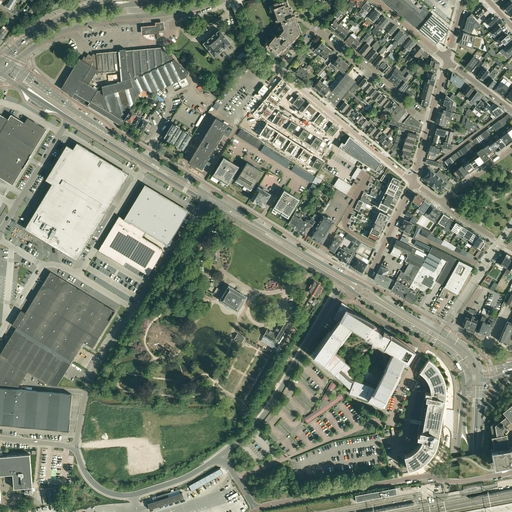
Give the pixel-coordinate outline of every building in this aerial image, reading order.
[(18,1),(16,0),(8,0),(8,1),(5,6),(12,10),(18,1)] [(297,21),(296,18),(294,13),(294,12),(293,12),(293,13),(292,9),(291,8),(290,8),(286,0),(279,3),(278,2),(273,3),(274,5),(269,6),(271,9),(270,10),(269,11),(269,12),(270,14),(269,14),(270,19),(272,18),(274,26),(273,26),(273,29),(274,29),(269,34),(268,33),(266,36),(267,37),(265,39),(265,40),(265,41),(265,42),(263,44),(267,47),(266,48),(270,51),(271,50),(277,56),(281,51),(281,52),(282,52),(283,51),(286,48),(287,48),(288,48),(291,44),(301,32),(298,24),(298,23),(297,21)] [(355,0),(349,7),(351,9),(355,4),(357,6),(362,0),(355,0)] [(357,16),(358,16),(368,3),(364,0),(363,0),(359,6),(361,8),(357,12),(355,15),(357,16)] [(384,0),(390,5),(415,26),(429,10),(418,1),(416,0),(384,0)] [(511,0),(507,0),(508,1),(502,7),(506,12),(511,6),(511,0)] [(373,7),(368,3),(358,16),(360,17),(361,16),(364,18),(367,14),(367,13),(373,7)] [(472,13),(472,14),(477,19),(483,14),(485,16),(489,13),(487,10),(487,9),(487,10),(487,9),(487,8),(483,4),(483,5),(482,4),(478,8),(478,7),(475,10),(476,10),(472,13)] [(366,24),(367,23),(377,11),(374,8),(367,16),(365,18),(367,20),(365,21),(364,23),(366,24)] [(381,14),(377,11),(367,23),(366,24),(368,26),(369,24),(370,22),(372,24),(374,22),(381,14)] [(432,13),(419,29),(436,43),(439,39),(441,41),(447,33),(446,32),(449,28),(432,13)] [(466,23),(464,29),(472,31),(473,28),(476,29),(477,28),(480,26),(481,25),(471,14),(467,18),(466,23)] [(373,33),(386,18),(382,15),(376,23),(374,25),(375,27),(370,34),(371,35),(373,33)] [(489,31),(495,26),(492,24),(494,22),(497,20),(493,15),(485,21),(483,24),(487,29),(489,31)] [(383,29),(390,21),(386,18),(373,33),(375,34),(379,29),(381,31),(383,29)] [(329,26),(334,30),(339,25),(336,23),(338,21),(336,19),(334,21),(329,26)] [(334,30),(338,34),(343,29),(341,27),(342,25),(340,23),(339,25),(334,30)] [(146,28),(141,29),(142,35),(156,33),(156,31),(162,31),(162,24),(146,25),(146,28)] [(498,24),(489,32),(494,38),(497,35),(498,36),(503,32),(501,30),(502,29),(498,24)] [(398,28),(394,25),(382,38),(385,40),(387,37),(390,34),(391,35),(398,28)] [(349,30),(345,27),(343,29),(338,34),(343,39),(348,33),(349,30)] [(221,51),(227,47),(227,46),(230,49),(233,47),(230,43),(231,43),(220,30),(204,43),(214,57),(221,51)] [(388,51),(393,45),(404,33),(400,30),(393,37),(395,39),(391,44),(386,49),(388,51)] [(345,40),(350,44),(357,36),(354,34),(353,33),(350,35),(345,40)] [(408,36),(404,33),(393,45),(395,47),(399,43),(401,44),(408,36)] [(464,46),(466,47),(468,41),(473,43),(474,39),(475,36),(463,33),(462,37),(461,40),(465,41),(464,46)] [(511,39),(507,34),(504,37),(502,35),(496,41),(499,44),(502,42),(505,45),(511,39)] [(357,36),(350,44),(355,48),(360,43),(358,41),(360,39),(357,36)] [(403,52),(413,40),(409,37),(402,45),(404,47),(401,50),(398,54),(400,55),(402,54),(403,52)] [(413,40),(403,52),(402,54),(403,55),(405,54),(408,50),(410,51),(416,43),(413,40)] [(508,58),(511,55),(511,54),(511,53),(510,51),(511,49),(511,41),(507,46),(506,45),(499,52),(500,51),(503,49),(506,52),(504,54),(506,56),(508,58)] [(318,55),(320,53),(326,46),(321,42),(317,46),(316,44),(314,47),(316,49),(313,51),(318,55)] [(371,47),(366,43),(359,52),(364,56),(371,47)] [(407,60),(409,61),(411,58),(421,47),(417,44),(410,52),(412,54),(409,57),(407,60)] [(323,55),(322,56),(321,57),(325,61),(325,60),(327,58),(329,56),(327,54),(330,50),(326,46),(320,53),(323,55)] [(162,47),(96,53),(96,55),(93,53),(91,56),(88,54),(86,57),(84,56),(82,59),(79,58),(61,89),(73,96),(75,93),(90,102),(88,105),(120,125),(121,124),(126,115),(138,95),(140,92),(144,90),(149,94),(150,94),(157,91),(158,94),(163,91),(162,89),(186,77),(189,72),(162,47)] [(409,67),(409,68),(410,68),(416,61),(413,59),(415,57),(417,58),(421,54),(424,50),(421,47),(411,58),(409,61),(406,65),(409,67)] [(378,53),(373,49),(366,58),(371,62),(378,53)] [(439,63),(432,56),(430,55),(427,53),(425,51),(421,55),(424,57),(425,58),(427,60),(426,64),(427,65),(429,65),(429,66),(430,66),(437,68),(438,68),(439,64),(439,63)] [(237,57),(240,61),(246,56),(243,52),(237,57)] [(378,67),(385,59),(380,55),(373,63),(378,68),(378,67)] [(473,56),(465,67),(471,72),(476,65),(478,67),(482,62),(473,56)] [(333,64),(338,68),(344,61),(339,57),(334,62),(333,64)] [(385,59),(378,67),(380,69),(380,70),(381,70),(381,71),(381,72),(382,71),(385,74),(391,67),(386,63),(386,60),(385,59)] [(424,63),(419,60),(416,65),(423,68),(425,64),(424,63)] [(349,65),(344,61),(338,68),(343,73),(344,72),(349,65)] [(489,72),(484,67),(485,65),(483,63),(479,68),(482,70),(477,76),(482,81),(489,72)] [(295,71),(300,76),(308,66),(307,64),(304,67),(303,68),(300,66),(295,71)] [(310,67),(308,66),(300,76),(305,80),(310,74),(307,71),(308,70),(310,67)] [(436,74),(437,68),(430,66),(428,72),(425,81),(422,80),(421,82),(433,85),(436,74)] [(407,79),(406,78),(413,70),(410,68),(409,68),(403,75),(402,77),(395,85),(399,89),(403,92),(407,88),(408,85),(405,82),(407,79)] [(396,69),(394,70),(387,79),(395,85),(402,77),(403,75),(396,69)] [(487,85),(486,86),(491,89),(496,82),(493,79),(496,75),(495,74),(496,74),(495,73),(495,74),(492,72),(493,70),(486,79),(488,76),(489,77),(488,77),(491,79),(489,81),(486,84),(487,85)] [(454,73),(452,72),(450,79),(450,80),(452,82),(456,85),(457,86),(459,88),(464,82),(454,73)] [(355,81),(346,74),(334,88),(331,92),(326,98),(335,106),(355,81)] [(357,90),(360,87),(363,89),(369,82),(364,78),(362,76),(358,81),(349,91),(352,93),(356,88),(357,90)] [(503,78),(498,84),(500,86),(499,87),(494,89),(494,90),(501,96),(509,87),(505,84),(507,81),(503,78)] [(313,87),(319,91),(325,84),(327,82),(325,80),(322,82),(319,80),(313,87)] [(282,82),(273,92),(277,95),(281,91),(284,94),(289,88),(282,82)] [(363,89),(367,93),(372,87),(373,86),(369,82),(363,89)] [(423,88),(432,91),(433,85),(421,82),(421,84),(424,85),(423,88)] [(331,85),(328,88),(325,84),(319,91),(324,96),(329,90),(331,92),(334,88),(334,87),(331,85)] [(463,87),(458,93),(466,99),(474,89),(468,85),(466,89),(463,87)] [(372,87),(367,93),(367,94),(371,98),(377,91),(372,87)] [(376,102),(377,101),(382,95),(381,94),(381,93),(378,90),(377,91),(371,98),(376,102)] [(477,92),(474,95),(473,96),(471,95),(466,100),(469,102),(470,101),(475,105),(482,95),(477,92)] [(272,93),(264,103),(268,106),(271,102),(275,106),(280,100),(272,93)] [(430,96),(418,93),(418,94),(421,95),(420,99),(429,101),(430,96)] [(383,94),(382,95),(377,101),(382,105),(385,108),(391,101),(388,98),(383,94)] [(443,105),(446,106),(446,109),(454,111),(455,107),(452,106),(453,101),(446,95),(443,105)] [(291,96),(288,100),(298,108),(305,101),(299,96),(295,100),(291,96)] [(392,112),(398,105),(395,103),(392,100),(385,109),(384,109),(382,112),(385,115),(388,112),(390,114),(391,112),(392,112)] [(474,108),(475,109),(481,114),(482,115),(484,113),(484,112),(490,105),(485,101),(484,103),(480,100),(477,105),(476,106),(474,108)] [(349,105),(344,101),(339,108),(343,112),(349,105)] [(263,104),(254,114),(258,118),(262,114),(266,117),(270,111),(263,104)] [(303,106),(299,110),(309,118),(316,110),(310,105),(307,109),(303,106)] [(349,115),(354,109),(349,105),(343,112),(348,116),(349,115)] [(398,106),(394,112),(391,115),(394,118),(389,124),(399,127),(401,127),(403,122),(403,123),(410,114),(399,105),(398,106)] [(495,117),(504,111),(498,106),(493,109),(490,107),(486,111),(491,115),(493,114),(495,117)] [(127,122),(128,121),(131,123),(137,114),(133,112),(134,111),(133,111),(135,108),(133,107),(132,110),(131,109),(124,120),(127,122)] [(349,115),(354,119),(360,112),(355,108),(354,109),(349,115)] [(131,124),(137,127),(143,117),(140,115),(139,115),(138,115),(142,110),(140,109),(138,111),(138,112),(131,124)] [(439,112),(438,111),(437,117),(447,120),(450,121),(452,112),(443,110),(443,113),(440,112),(439,112)] [(354,119),(358,123),(364,117),(364,116),(360,112),(354,119)] [(0,132),(8,119),(0,113),(0,132)] [(279,113),(273,122),(280,126),(283,122),(287,124),(290,120),(279,113)] [(25,123),(11,114),(8,119),(0,132),(0,174),(13,154),(8,151),(25,123)] [(314,115),(311,119),(321,127),(327,119),(321,114),(318,118),(314,115)] [(421,128),(423,124),(413,116),(410,114),(403,123),(421,128)] [(150,115),(147,120),(146,119),(143,117),(137,127),(140,129),(141,129),(143,130),(148,121),(149,122),(151,119),(150,118),(152,116),(150,115)] [(358,123),(358,124),(363,128),(365,126),(366,127),(372,121),(370,119),(368,121),(364,117),(358,123)] [(447,120),(437,117),(435,123),(444,126),(445,125),(446,125),(447,120)] [(46,130),(33,121),(28,118),(25,123),(8,151),(13,154),(0,174),(0,177),(13,185),(46,130)] [(216,118),(189,162),(192,163),(191,164),(196,166),(202,169),(206,163),(209,165),(211,162),(207,160),(224,133),(228,136),(233,128),(216,118)] [(477,127),(467,119),(464,129),(473,132),(477,127)] [(291,121),(286,129),(292,134),(295,129),(299,132),(302,128),(291,121)] [(372,121),(366,127),(368,129),(367,131),(372,135),(377,128),(372,124),(374,122),(372,121)] [(420,133),(421,128),(403,123),(403,122),(401,127),(405,129),(420,133)] [(325,124),(322,128),(332,136),(338,128),(332,123),(329,127),(325,124)] [(192,135),(172,124),(164,137),(183,149),(187,144),(188,142),(192,135)] [(260,127),(257,132),(268,139),(273,130),(267,126),(264,130),(260,127)] [(432,144),(437,145),(437,146),(451,150),(453,144),(450,143),(453,134),(453,132),(437,127),(436,127),(435,134),(432,144)] [(372,135),(377,139),(383,132),(378,128),(377,128),(372,135)] [(303,129),(298,137),(304,142),(307,137),(311,140),(314,136),(303,129)] [(484,139),(490,135),(489,134),(486,130),(480,134),(484,139)] [(377,139),(382,143),(387,136),(383,132),(377,139)] [(406,138),(414,140),(415,141),(417,135),(408,132),(406,138)] [(511,140),(511,138),(508,132),(500,138),(506,145),(511,140)] [(272,135),(269,140),(280,147),(286,138),(279,134),(276,138),(272,135)] [(387,136),(382,143),(381,143),(386,147),(389,149),(393,144),(392,143),(391,142),(392,140),(389,138),(390,136),(388,135),(387,136)] [(365,149),(349,136),(344,144),(342,142),(338,148),(358,160),(380,174),(385,166),(381,162),(365,149)] [(316,137),(310,145),(317,149),(319,145),(324,148),(326,144),(316,137)] [(500,149),(503,147),(506,145),(500,137),(494,141),(500,149)] [(405,138),(404,144),(413,146),(414,140),(406,138),(405,138)] [(496,152),(500,149),(494,141),(489,146),(495,153),(496,152)] [(285,143),(282,148),(293,155),(298,146),(292,142),(289,146),(285,143)] [(127,174),(77,144),(74,151),(67,147),(55,167),(62,170),(27,228),(29,229),(29,230),(31,231),(39,236),(42,238),(42,237),(47,241),(49,242),(59,248),(76,258),(127,174)] [(413,146),(404,144),(402,150),(403,150),(411,152),(413,146)] [(430,154),(432,155),(435,156),(436,153),(439,154),(440,149),(436,148),(436,146),(430,144),(428,154),(430,154)] [(495,153),(489,146),(488,144),(482,149),(489,157),(492,155),(495,154),(495,153)] [(290,163),(263,147),(260,152),(287,168),(290,163)] [(482,148),(481,149),(480,149),(481,149),(477,152),(477,153),(478,153),(484,161),(485,160),(487,158),(488,159),(488,158),(489,158),(489,157),(482,149),(482,148)] [(297,152),(294,156),(305,163),(311,154),(304,150),(301,154),(297,152)] [(403,150),(402,150),(400,156),(401,157),(401,156),(403,157),(402,161),(404,163),(408,164),(409,159),(410,159),(412,153),(411,152),(403,150)] [(483,162),(484,161),(478,153),(477,153),(473,157),(479,165),(480,165),(483,162)] [(238,166),(233,163),(229,161),(223,157),(212,176),(219,180),(220,177),(222,179),(221,181),(227,185),(238,166)] [(479,165),(473,157),(468,160),(474,168),(479,165)] [(310,160),(307,164),(318,171),(323,162),(317,158),(314,162),(310,160)] [(474,168),(468,160),(463,164),(469,172),(474,168)] [(247,162),(236,181),(242,185),(243,183),(245,184),(244,186),(250,190),(262,171),(247,162)] [(463,164),(458,168),(464,176),(465,176),(464,176),(468,173),(469,173),(469,172),(463,164)] [(314,177),(294,165),(291,170),(311,182),(314,177)] [(424,179),(429,182),(429,183),(436,174),(433,171),(433,170),(428,166),(425,171),(428,173),(424,178),(424,179)] [(362,170),(359,168),(352,178),(355,180),(362,170)] [(464,176),(458,168),(453,172),(459,180),(464,176)] [(435,187),(442,178),(436,174),(429,183),(429,182),(429,183),(429,184),(430,184),(433,187),(434,187),(434,188),(435,187)] [(388,181),(389,182),(389,181),(398,186),(401,180),(390,175),(388,181)] [(339,178),(333,186),(346,194),(351,186),(339,178)] [(440,191),(441,191),(444,186),(447,188),(451,184),(446,180),(445,180),(442,178),(435,187),(440,191)] [(387,187),(396,191),(398,186),(389,181),(389,182),(387,186),(387,187)] [(317,186),(312,183),(308,190),(313,193),(317,186)] [(125,219),(130,223),(143,231),(166,245),(167,245),(170,239),(171,239),(188,211),(166,198),(165,200),(160,197),(161,195),(156,192),(145,186),(125,219)] [(387,187),(387,186),(386,186),(383,191),(394,196),(396,191),(387,187)] [(262,207),(265,206),(264,204),(270,194),(258,187),(250,199),(255,202),(256,201),(262,205),(262,207)] [(299,199),(293,196),(290,194),(284,190),(273,209),(279,213),(281,210),(283,212),(281,214),(288,218),(299,199)] [(381,196),(391,201),(394,196),(383,191),(381,196)] [(412,201),(419,206),(424,200),(417,194),(417,195),(415,195),(412,201)] [(378,201),(380,202),(389,206),(391,201),(381,196),(378,201)] [(424,200),(419,206),(418,208),(421,211),(418,214),(421,216),(430,204),(424,200)] [(386,212),(389,206),(380,202),(378,208),(386,212)] [(432,218),(430,220),(434,223),(441,213),(437,210),(435,209),(435,208),(431,206),(426,213),(432,218)] [(375,216),(385,221),(388,215),(377,210),(375,216)] [(293,227),(301,214),(299,213),(298,214),(295,212),(294,215),(290,220),(288,223),(293,227)] [(293,227),(299,230),(307,217),(304,215),(305,213),(303,212),(301,214),(293,227)] [(443,213),(438,222),(444,226),(450,218),(443,213)] [(314,214),(311,219),(307,217),(299,230),(300,230),(300,231),(300,232),(300,233),(303,234),(304,234),(305,234),(306,234),(311,226),(312,226),(315,220),(318,216),(314,214)] [(375,216),(374,215),(371,220),(383,226),(385,221),(375,216)] [(116,228),(104,248),(109,252),(107,256),(124,266),(126,262),(148,276),(163,252),(162,248),(141,235),(143,231),(130,223),(125,219),(119,216),(113,226),(116,228)] [(314,228),(310,234),(309,236),(322,244),(323,242),(327,235),(326,235),(334,222),(323,216),(315,228),(314,228)] [(450,231),(450,230),(455,221),(450,218),(444,226),(444,227),(450,231)] [(369,226),(372,227),(380,231),(383,226),(371,220),(369,226)] [(403,223),(402,225),(401,226),(402,226),(400,229),(404,231),(403,234),(408,236),(409,233),(408,232),(412,224),(405,220),(404,220),(403,223)] [(456,234),(462,225),(455,221),(450,230),(456,234)] [(456,234),(462,238),(468,229),(462,225),(456,234)] [(378,236),(380,231),(372,227),(370,232),(378,236)] [(430,234),(431,233),(421,228),(419,232),(419,234),(427,238),(430,234)] [(462,239),(467,242),(473,232),(468,229),(462,238),(462,239)] [(375,241),(378,236),(370,232),(367,231),(365,236),(375,241)] [(473,232),(467,242),(472,245),(473,244),(478,236),(473,232)] [(343,238),(336,234),(327,248),(334,252),(343,238)] [(484,239),(478,236),(473,244),(480,249),(485,242),(483,241),(484,239)] [(340,248),(335,256),(339,258),(339,259),(341,260),(342,261),(342,260),(346,263),(347,262),(348,260),(351,262),(351,261),(353,258),(356,254),(354,253),(361,242),(356,239),(350,249),(349,250),(350,251),(349,253),(344,250),(340,248)] [(394,247),(391,251),(390,254),(398,258),(400,253),(407,256),(405,261),(409,263),(414,265),(420,268),(425,259),(415,253),(416,249),(396,240),(393,246),(394,247)] [(416,240),(414,245),(428,252),(430,247),(416,240)] [(428,287),(429,287),(432,289),(436,281),(445,285),(459,261),(432,247),(425,259),(420,268),(414,279),(428,287)] [(353,264),(352,266),(356,268),(356,269),(357,269),(357,270),(358,270),(362,272),(367,264),(361,260),(363,257),(357,253),(356,254),(353,258),(356,260),(353,264)] [(501,257),(497,263),(505,269),(511,259),(510,259),(511,256),(506,253),(506,254),(503,258),(501,257)] [(444,299),(448,291),(449,290),(457,294),(472,267),(459,261),(445,285),(439,296),(440,295),(441,296),(441,297),(444,298),(443,298),(444,299)] [(399,295),(400,296),(404,298),(409,289),(414,279),(420,268),(414,265),(409,263),(404,273),(401,272),(394,284),(391,290),(392,291),(398,294),(399,295)] [(391,286),(393,283),(395,279),(391,277),(391,278),(388,277),(389,275),(387,274),(388,271),(388,270),(381,266),(379,270),(378,272),(375,278),(375,280),(379,283),(380,283),(381,284),(382,285),(386,287),(387,286),(388,284),(391,286)] [(16,327),(15,330),(71,364),(72,361),(80,348),(82,346),(83,343),(93,348),(115,311),(50,272),(25,313),(21,310),(12,325),(16,327)] [(413,302),(420,289),(421,290),(422,290),(423,290),(424,290),(425,290),(426,289),(427,289),(427,288),(428,287),(414,279),(409,289),(404,298),(412,302),(412,303),(412,302),(413,302)] [(317,283),(313,281),(311,285),(309,287),(310,287),(308,291),(307,292),(309,293),(310,292),(313,294),(318,284),(317,283)] [(323,287),(320,285),(318,284),(313,294),(316,295),(315,296),(317,297),(317,296),(319,293),(320,293),(321,290),(323,287)] [(242,305),(243,304),(247,297),(228,286),(220,300),(227,304),(228,307),(231,307),(238,311),(242,305)] [(383,406),(404,361),(407,363),(413,353),(416,347),(415,347),(410,344),(409,343),(405,344),(395,338),(394,337),(389,334),(389,332),(384,329),(384,330),(381,328),(380,329),(375,326),(372,324),(342,305),(337,313),(334,317),(334,318),(338,321),(318,347),(313,354),(312,355),(313,356),(324,364),(340,379),(350,389),(349,393),(370,400),(383,406)] [(473,333),(474,333),(474,332),(475,332),(479,322),(478,322),(479,320),(473,318),(474,316),(467,313),(466,317),(465,317),(461,327),(467,330),(467,329),(469,330),(470,331),(470,330),(470,331),(470,332),(471,332),(472,332),(473,332),(473,333)] [(483,333),(486,334),(488,335),(492,325),(493,322),(488,320),(487,323),(483,322),(484,320),(485,317),(482,316),(478,327),(479,327),(479,328),(478,331),(478,332),(478,333),(480,334),(481,333),(482,333),(482,332),(484,333),(483,333)] [(280,346),(288,332),(285,329),(289,322),(283,318),(274,333),(267,329),(263,336),(280,346)] [(506,344),(507,344),(507,343),(509,339),(511,332),(511,322),(511,323),(507,321),(499,340),(498,341),(504,343),(505,343),(506,343),(506,344)] [(63,376),(64,374),(68,368),(71,364),(15,330),(0,354),(0,386),(17,388),(27,372),(42,381),(49,385),(57,386),(63,376)] [(244,338),(237,334),(234,339),(241,343),(244,338)] [(422,463),(422,462),(421,461),(422,460),(424,459),(425,458),(426,457),(427,456),(428,455),(429,453),(430,452),(431,451),(432,449),(433,448),(433,446),(434,445),(434,443),(435,442),(435,440),(436,439),(436,437),(433,436),(434,434),(437,434),(444,435),(444,434),(443,422),(443,421),(443,413),(443,412),(443,410),(444,407),(444,404),(444,402),(444,401),(444,402),(440,401),(440,398),(443,399),(443,397),(444,396),(444,394),(444,392),(444,391),(444,389),(444,387),(443,386),(443,384),(443,383),(442,381),(442,380),(441,378),(441,377),(440,375),(439,374),(439,372),(438,371),(439,370),(438,368),(437,366),(435,364),(434,363),(432,361),(430,360),(428,358),(419,371),(422,373),(424,374),(425,376),(427,379),(427,380),(428,381),(429,382),(429,383),(429,385),(430,386),(430,387),(430,388),(430,390),(430,391),(430,392),(425,391),(417,438),(422,438),(421,440),(421,441),(420,442),(420,443),(419,445),(418,446),(417,447),(416,448),(415,449),(414,450),(412,451),(411,452),(410,452),(409,453),(408,453),(407,454),(405,454),(404,455),(408,469),(410,469),(411,468),(413,468),(414,467),(416,467),(417,466),(419,465),(420,464),(421,463),(422,463)] [(319,408),(304,419),(307,423),(343,398),(340,393),(337,395),(338,396),(337,397),(336,396),(328,402),(327,400),(332,392),(330,391),(331,390),(333,391),(336,385),(331,382),(317,406),(319,407),(319,408)] [(0,387),(0,424),(17,426),(32,427),(61,430),(69,431),(70,418),(72,395),(48,392),(0,387)] [(421,391),(417,390),(409,436),(413,436),(421,391)] [(511,403),(502,412),(505,414),(490,426),(492,437),(491,437),(494,451),(509,448),(507,434),(503,435),(503,431),(504,429),(505,431),(508,427),(506,426),(511,422),(511,421),(511,403)] [(511,447),(509,448),(494,451),(492,451),(495,468),(505,466),(511,464),(511,447)] [(0,456),(0,503),(1,503),(0,488),(0,474),(13,474),(14,488),(24,487),(24,493),(33,493),(30,454),(0,456)] [(220,468),(188,486),(192,491),(223,474),(220,468)] [(59,488),(42,491),(45,506),(65,502),(62,487),(59,488)] [(356,502),(396,494),(397,494),(396,488),(394,488),(355,495),(355,496),(356,502)] [(182,492),(181,493),(168,497),(167,493),(157,497),(158,500),(147,503),(149,509),(184,498),(183,496),(182,492)]
